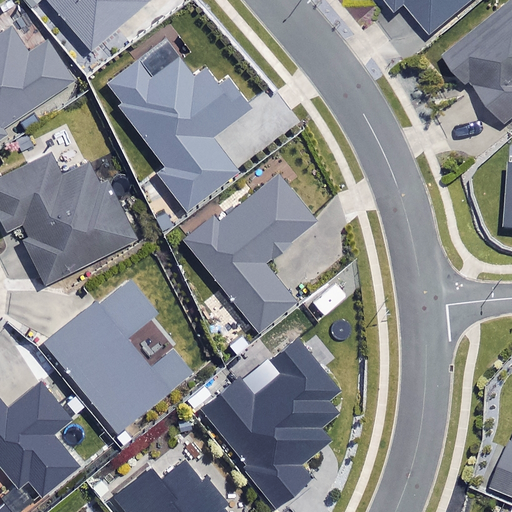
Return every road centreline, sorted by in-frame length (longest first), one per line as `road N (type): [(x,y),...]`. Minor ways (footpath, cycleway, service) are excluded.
road 1 (residential): [(276,0),(365,114),(385,154),(424,307)]
road 2 (residential): [(424,307),(422,424),(396,511)]
